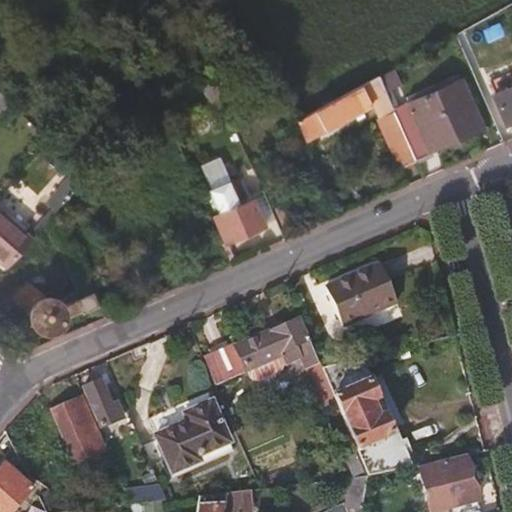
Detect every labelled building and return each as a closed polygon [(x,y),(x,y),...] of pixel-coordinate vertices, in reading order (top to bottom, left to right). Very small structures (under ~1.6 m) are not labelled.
[(401,87),(393,68),(380,76),(387,93),(401,87)] [(378,118),(394,110),(387,93),(380,76),(298,120),(307,141),(373,105),(378,118)] [(219,91),(213,78),(202,86),(207,96),(219,91)] [(394,110),(415,158),(436,149),(434,145),(480,125),(462,81),(394,110)] [(511,86),(492,95),(505,125),(511,122),(511,86)] [(0,114),(13,100),(0,87),(0,114)] [(123,129),(131,140),(165,114),(157,103),(123,129)] [(315,160),(332,198),(346,192),(329,154),(315,160)] [(296,205),(285,179),(273,185),(284,211),(296,205)] [(221,215),(215,217),(226,242),(266,224),(255,200),(244,204),(234,180),(210,191),(221,215)] [(0,263),(3,266),(30,237),(0,209),(0,263)] [(112,262),(122,289),(152,278),(144,255),(127,261),(126,256),(112,262)] [(395,303),(379,264),(326,288),(342,327),(395,303)] [(71,318),(97,307),(91,291),(78,297),(75,292),(63,297),(71,318)] [(39,302),(35,305),(34,309),(33,314),(33,318),(34,322),(38,326),(42,328),(46,329),(51,329),(56,327),(60,323),(62,318),(62,314),(62,310),(60,306),(56,302),(52,300),(48,300),(42,300),(39,302)] [(304,369),(318,363),(298,319),(253,339),(264,365),(282,357),(286,365),(299,359),(304,369)] [(202,358),(215,387),(264,365),(253,339),(234,347),(233,344),(202,358)] [(332,396),(371,380),(362,359),(321,370),(332,396)] [(371,380),(332,396),(355,449),(394,433),(371,380)] [(85,388),(100,427),(121,419),(115,404),(111,406),(100,382),(85,388)] [(85,398),(55,410),(76,463),(107,450),(85,398)] [(228,443),(211,402),(183,414),(187,422),(155,436),(172,473),(198,462),(196,456),(228,443)] [(409,467),(394,433),(355,449),(367,476),(409,467)] [(480,511),(467,459),(419,469),(425,491),(430,490),(435,511),(448,508),(448,511),(480,511)] [(0,468),(0,511),(11,511),(32,489),(4,465),(0,468)] [(124,491),(126,504),(140,501),(141,511),(165,511),(160,485),(124,491)] [(251,511),(250,490),(234,492),(230,511),(251,511)] [(230,511),(234,492),(197,497),(194,511),(230,511)]
